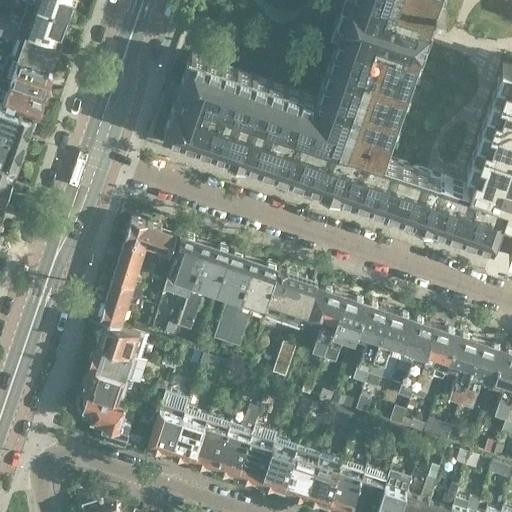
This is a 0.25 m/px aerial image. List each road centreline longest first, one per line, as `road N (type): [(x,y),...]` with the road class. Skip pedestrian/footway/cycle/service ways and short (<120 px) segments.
road 1 (residential): [(511,295),(93,152)]
road 2 (secondary): [(0,423),(93,152)]
road 3 (residential): [(261,511),(53,442)]
road 4 (secondary): [(93,152),(145,0)]
